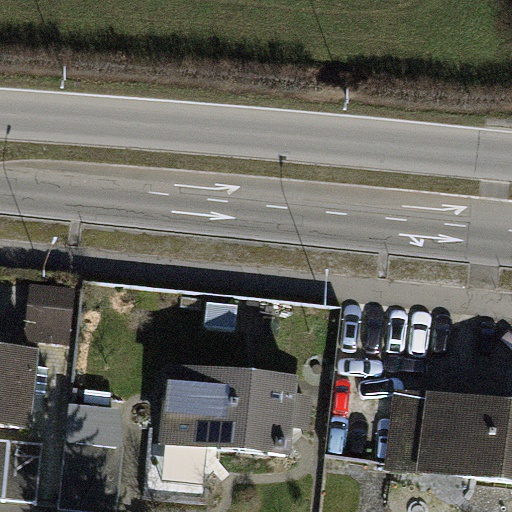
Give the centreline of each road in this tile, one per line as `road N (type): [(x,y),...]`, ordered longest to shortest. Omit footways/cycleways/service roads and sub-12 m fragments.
road 1 (secondary): [(0,191),(511,242)]
road 2 (secondary): [(511,158),(0,115)]
